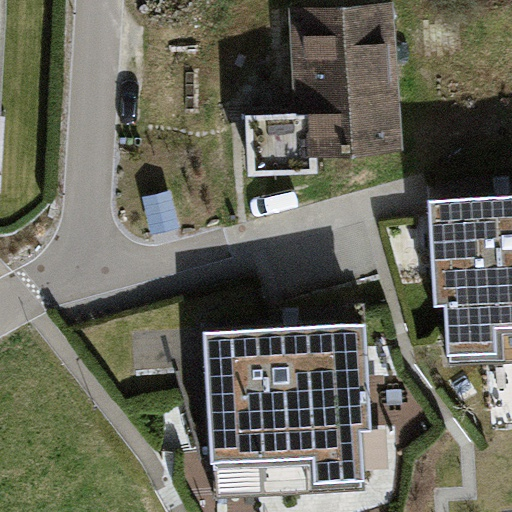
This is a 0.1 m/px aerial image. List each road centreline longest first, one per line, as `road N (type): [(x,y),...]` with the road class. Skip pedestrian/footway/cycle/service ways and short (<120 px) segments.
road 1 (residential): [(87,248),(100,0)]
road 2 (residential): [(87,248),(129,272),(229,245)]
